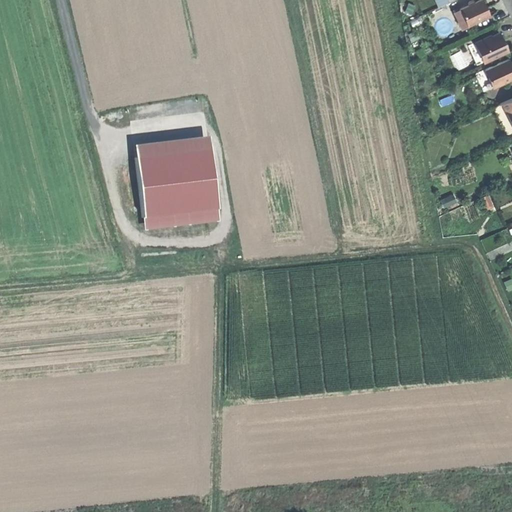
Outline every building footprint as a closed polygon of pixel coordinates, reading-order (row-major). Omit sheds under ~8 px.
[(467,23),(468,25),(490,15),(487,7),(483,0),(478,0),(461,8),(467,23)] [(461,25),(467,23),(461,8),(454,11),(461,25)] [(475,42),(483,61),(507,50),(504,42),(499,33),(487,38),(486,37),(475,42)] [(477,64),(483,61),(475,42),(468,45),(477,64)] [(452,55),(458,69),(469,64),(462,50),(452,55)] [(485,69),(493,87),(504,82),(502,80),(510,76),(511,79),(511,78),(511,67),(508,59),(485,69)] [(483,91),(493,87),(485,69),(475,73),(483,91)] [(511,98),(503,102),(511,122),(511,98)] [(148,228),(215,221),(207,143),(139,150),(148,228)]
